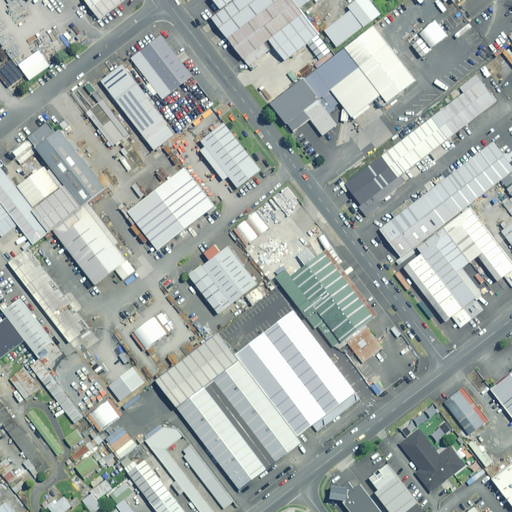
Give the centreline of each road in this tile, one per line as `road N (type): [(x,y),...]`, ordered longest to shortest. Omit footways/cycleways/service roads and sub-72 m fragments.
road 1 (unclassified): [(449,367),(166,0)]
road 2 (unclassified): [(166,0),(0,127)]
road 3 (unclassified): [(449,367),(298,484)]
